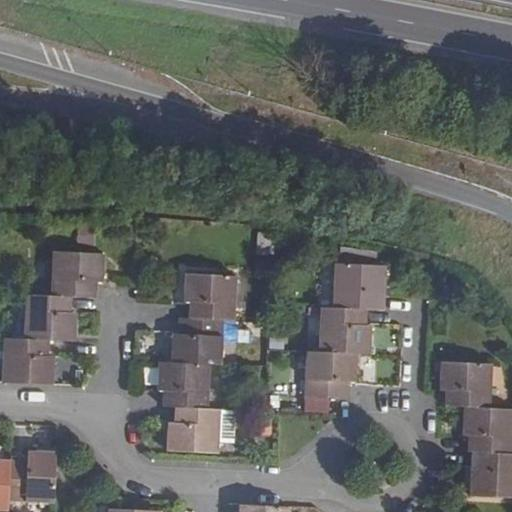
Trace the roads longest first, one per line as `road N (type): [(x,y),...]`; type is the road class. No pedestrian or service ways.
road 1 (trunk): [(0,65),(400,171),(511,212)]
road 2 (trunk): [(278,0),(511,43)]
road 3 (residential): [(334,476),(362,506),(390,506),(412,488),(416,447),(397,426),(369,422)]
road 4 (residential): [(99,420),(132,473),(206,481)]
road 5 (residential): [(119,294),(112,383),(99,420)]
road 6 (residential): [(206,481),(334,476)]
